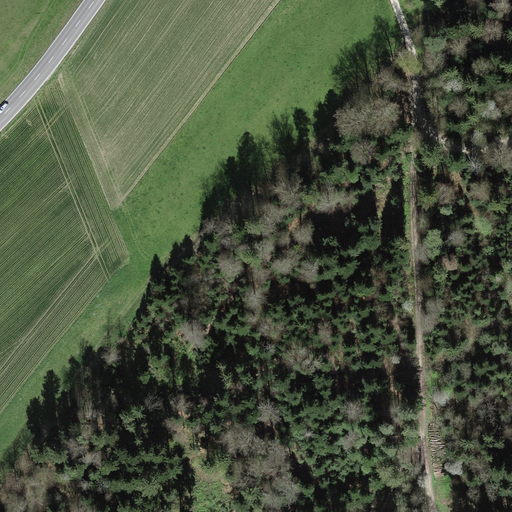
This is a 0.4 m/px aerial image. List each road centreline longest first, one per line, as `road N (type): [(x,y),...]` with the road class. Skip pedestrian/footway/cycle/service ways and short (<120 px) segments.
road 1 (track): [(422,120),(415,158),(423,425),(435,511)]
road 2 (track): [(401,19),(419,111),(431,131),(467,148),(511,139)]
road 3 (primary): [(0,117),(94,0)]
